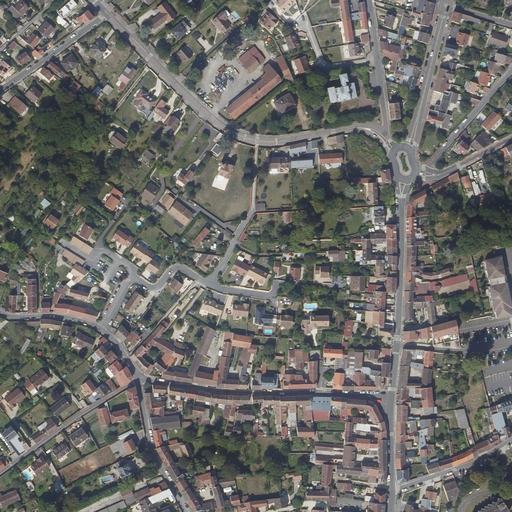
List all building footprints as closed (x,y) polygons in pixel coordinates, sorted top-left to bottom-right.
[(294,2),(292,0),(280,0),(275,4),(282,12),(294,2)] [(347,4),(346,0),(338,0),(342,22),(350,21),(348,7),(349,7),(349,4),(347,4)] [(427,2),(420,0),(419,0),(416,12),(424,15),(427,2)] [(29,8),(22,1),(15,9),(22,16),(29,8)] [(176,17),(165,2),(158,8),(162,13),(149,23),(150,25),(148,26),(149,27),(151,26),(154,30),(166,20),(169,23),(176,17)] [(364,2),(358,4),(359,14),(360,14),(361,19),(366,18),(364,2)] [(424,15),(431,17),(434,5),(427,2),(424,15)] [(82,21),(85,24),(93,18),(87,11),(75,21),(77,22),(78,21),(80,23),(82,21)] [(412,13),(411,12),(410,15),(411,16),(412,14),(419,17),(420,16),(423,18),(421,25),(420,25),(428,27),(431,17),(424,15),(416,12),(413,11),(412,13)] [(268,31),(272,27),(271,26),(273,24),(275,25),(278,21),(268,12),(259,23),(268,31)] [(458,24),(459,20),(461,14),(453,12),(451,22),(458,24)] [(391,29),(395,17),(385,14),(381,25),(391,29)] [(459,20),(467,22),(469,16),(461,14),(459,20)] [(409,19),(403,17),(400,26),(405,28),(407,28),(409,19)] [(222,33),(229,26),(222,18),(215,25),(222,33)] [(358,19),(350,21),(342,22),(345,43),(353,42),(352,37),(350,23),(358,21),(358,19)] [(189,29),(182,21),(169,32),(176,41),(189,29)] [(47,22),(38,31),(46,38),(54,30),(47,22)] [(192,35),(196,40),(201,36),(197,31),(192,35)] [(429,35),(419,32),(417,41),(427,44),(429,35)] [(458,37),(456,45),(465,47),(469,35),(458,32),(457,37),(458,37)] [(504,48),(507,37),(490,32),(489,35),(487,43),(490,44),(504,48)] [(40,40),(33,34),(26,42),(33,48),(40,40)] [(296,39),(294,35),(284,38),(289,51),(300,47),(298,41),(297,41),(296,42),(295,39),(296,39)] [(357,44),(369,42),(368,35),(352,37),(353,42),(353,44),(357,44)] [(101,45),(102,43),(99,41),(90,49),(98,58),(99,57),(100,58),(103,55),(102,54),(106,50),(101,45)] [(7,47),(8,48),(11,51),(18,45),(13,42),(7,47)] [(387,44),(379,42),(380,50),(383,50),(399,54),(398,58),(402,59),(403,51),(400,50),(400,47),(387,45),(387,44)] [(353,44),(348,45),(349,57),(358,56),(357,52),(359,52),(357,44),(353,44)] [(456,48),(445,44),(443,51),(446,52),(446,54),(453,56),(456,48)] [(242,65),(243,67),(253,58),(258,53),(253,47),(238,60),(242,65)] [(185,64),(193,57),(184,48),(176,54),(185,64)] [(30,53),(36,59),(44,53),(40,50),(38,52),(35,50),(30,53)] [(383,50),(382,57),(397,61),(398,58),(399,54),(383,50)] [(29,59),(25,53),(16,59),(20,65),(29,59)] [(253,58),(259,65),(265,60),(258,53),(253,58)] [(493,62),(503,65),(505,55),(495,53),(493,62)] [(77,63),(71,55),(61,62),(67,71),(77,63)] [(300,75),(310,71),(308,66),(306,66),(306,64),(307,64),(308,63),(305,56),(295,61),(300,75)] [(276,59),(284,77),(285,76),(289,73),(284,62),(282,57),(276,59)] [(253,58),(243,67),(246,71),(249,74),(259,66),(259,65),(253,58)] [(11,68),(3,61),(0,64),(0,74),(2,77),(5,73),(7,70),(8,71),(11,68)] [(61,71),(51,62),(48,66),(58,75),(61,71)] [(416,79),(418,80),(419,77),(417,76),(419,65),(407,62),(404,74),(403,76),(416,79)] [(249,102),(251,105),(256,101),(254,99),(268,87),(270,90),(280,81),(279,80),(268,65),(263,69),(266,74),(267,75),(261,80),(226,110),(232,117),(249,102)] [(49,73),(50,72),(47,70),(47,71),(43,68),(40,72),(49,80),(52,76),(49,73)] [(121,74),(122,74),(129,80),(136,72),(132,69),(131,70),(130,69),(129,69),(127,68),(121,74)] [(454,72),(439,68),(436,82),(443,84),(445,77),(464,82),(466,75),(454,72)] [(403,87),(413,90),(416,79),(403,76),(404,74),(395,72),(394,76),(403,78),(403,79),(405,80),(403,87)] [(129,80),(122,74),(118,79),(125,85),(129,80)] [(80,86),(72,79),(71,81),(76,85),(76,86),(79,88),(80,86)] [(110,80),(101,90),(107,95),(116,85),(110,80)] [(443,84),(436,82),(433,91),(442,94),(447,95),(448,92),(444,91),(446,84),(443,84)] [(354,83),(347,84),(347,86),(334,89),(334,87),(327,88),(330,104),(336,102),(336,103),(350,100),(357,98),(354,83)] [(478,93),(481,85),(473,83),(471,91),(478,93)] [(41,95),(32,87),(25,96),(34,103),(41,95)] [(101,90),(98,87),(97,87),(91,94),(95,98),(101,90)] [(141,90),(135,99),(137,100),(135,102),(131,108),(136,112),(142,104),(149,109),(154,101),(146,95),(147,94),(141,90)] [(451,92),(448,91),(448,92),(447,95),(442,94),(439,106),(435,105),(434,111),(429,109),(427,115),(442,119),(443,113),(445,114),(451,92)] [(294,106),(287,95),(272,104),(278,115),(294,106)] [(511,113),(511,99),(509,97),(502,106),(511,113)] [(29,108),(19,100),(13,107),(23,115),(29,108)] [(165,104),(160,101),(153,111),(163,119),(168,112),(162,108),(165,104)] [(388,105),(389,115),(390,121),(399,120),(396,104),(388,105)] [(501,118),(493,111),(480,124),(488,132),(501,118)] [(442,119),(427,115),(426,121),(441,125),(440,129),(447,130),(449,115),(445,114),(443,113),(442,119)] [(172,118),(166,126),(165,128),(170,132),(171,129),(174,131),(177,128),(174,126),(178,121),(172,118)] [(156,134),(158,131),(161,126),(158,124),(152,131),(156,134)] [(126,140),(112,130),(106,138),(119,149),(126,140)] [(217,142),(222,135),(219,132),(214,139),(217,142)] [(478,151),(492,143),(489,140),(490,139),(488,136),(487,137),(481,132),(470,143),(471,144),(478,151)] [(471,144),(470,143),(462,135),(460,134),(457,138),(460,141),(455,147),(463,154),(471,144)] [(343,135),(336,136),(337,143),(344,143),(343,135)] [(289,146),(290,154),(305,150),(305,143),(289,146)] [(504,148),(500,150),(504,156),(509,156),(504,148)] [(149,151),(146,149),(142,154),(151,161),(155,156),(149,151)] [(318,164),(342,163),(342,153),(318,154),(318,164)] [(282,161),(282,158),(267,159),(268,169),(269,169),(269,173),(270,174),(278,174),(279,172),(279,168),(280,168),(279,161),(282,161)] [(285,160),(285,158),(282,158),(282,161),(279,161),(280,168),(289,168),(288,163),(287,163),(287,160),(285,160)] [(312,158),(290,160),(290,167),(312,166),(312,158)] [(224,164),(220,163),(217,170),(219,171),(218,175),(223,177),(224,180),(226,180),(229,179),(233,167),(224,164)] [(362,184),(367,184),(376,184),(390,183),(388,170),(379,172),(381,179),(362,180),(362,184)] [(184,186),(191,177),(193,174),(189,171),(184,177),(183,178),(184,178),(181,182),(183,184),(184,185),(184,186)] [(467,192),(472,191),(468,176),(462,178),(465,189),(467,189),(467,192)] [(184,186),(186,187),(187,187),(193,178),(191,177),(184,186)] [(448,177),(430,186),(434,193),(450,185),(449,184),(448,177)] [(480,194),(476,181),(472,182),(476,195),(480,194)] [(159,190),(149,183),(141,195),(151,202),(159,190)] [(367,203),(367,206),(377,205),(376,184),(367,184),(368,200),(367,200),(366,201),(366,202),(367,203)] [(118,200),(122,194),(117,190),(113,188),(109,194),(111,195),(104,205),(112,211),(119,201),(118,200)] [(424,189),(410,197),(408,200),(406,205),(405,218),(415,217),(428,215),(427,211),(416,213),(416,210),(414,210),(414,206),(415,204),(425,198),(424,189)] [(166,208),(171,202),(171,198),(167,195),(161,203),(166,208)] [(478,209),(495,206),(492,196),(475,199),(478,209)] [(44,198),(39,204),(46,210),(51,204),(44,198)] [(190,212),(185,208),(184,209),(181,207),(182,206),(175,201),(167,213),(184,226),(191,217),(189,216),(190,212)] [(161,213),(164,210),(160,207),(158,205),(155,208),(161,213)] [(382,211),(382,207),(373,207),(374,226),(375,226),(375,229),(386,229),(386,234),(384,234),(384,235),(381,235),(381,234),(371,234),(370,234),(371,239),(373,239),(395,239),(395,225),(386,225),(386,226),(384,226),(383,211),(382,211)] [(33,215),(37,218),(42,211),(38,208),(33,215)] [(59,221),(50,215),(43,223),(52,230),(59,221)] [(415,217),(405,218),(405,233),(415,232),(416,233),(419,233),(420,231),(424,231),(430,230),(430,227),(415,229),(415,217)] [(94,229),(87,223),(79,233),(87,239),(94,229)] [(62,235),(68,228),(65,226),(59,233),(62,235)] [(209,231),(205,228),(197,237),(201,240),(209,231)] [(13,234),(20,238),(22,234),(16,230),(13,234)] [(128,247),(134,239),(129,236),(128,237),(118,230),(112,237),(115,240),(119,243),(120,243),(123,245),(123,244),(128,247)] [(414,238),(405,239),(405,246),(416,246),(429,245),(433,244),(432,242),(425,242),(425,241),(414,242),(414,238)] [(373,243),(373,239),(371,239),(364,239),(360,240),(360,241),(362,241),(362,248),(362,250),(369,250),(370,243),(373,243)] [(396,248),(395,239),(373,239),(373,243),(383,243),(383,240),(386,240),(386,247),(396,248)] [(134,255),(140,246),(136,243),(130,252),(134,254),(134,255)] [(416,246),(405,246),(406,256),(415,256),(416,256),(416,246)] [(154,256),(142,247),(135,256),(138,258),(138,257),(142,260),(143,259),(150,263),(152,260),(154,256)] [(396,257),(396,248),(386,247),(387,257),(385,257),(385,261),(387,261),(387,264),(393,265),(396,265),(396,257)] [(369,257),(369,250),(362,250),(361,251),(356,251),(357,256),(362,255),(362,261),(365,261),(366,261),(369,261),(370,261),(371,261),(371,257),(369,257)] [(337,251),(327,251),(327,257),(333,257),(333,262),(337,262),(337,251)] [(210,260),(213,255),(208,255),(201,254),(194,265),(204,271),(207,267),(206,266),(207,264),(210,260)] [(415,256),(406,256),(405,267),(415,266),(415,256)] [(501,265),(500,257),(484,260),(486,268),(487,272),(486,272),(488,279),(489,279),(490,287),(488,287),(490,297),(492,297),(492,301),(491,301),(493,312),(495,311),(496,319),(511,316),(510,308),(511,308),(510,304),(508,298),(507,298),(507,294),(508,294),(507,288),(507,284),(505,284),(502,269),(503,269),(502,265),(501,265)] [(20,266),(32,270),(34,262),(23,258),(20,266)] [(161,266),(152,260),(150,263),(145,270),(149,272),(150,271),(151,272),(155,274),(161,266)] [(238,273),(245,277),(246,274),(249,267),(237,261),(233,270),(233,271),(232,272),(237,274),(238,273)] [(75,284),(88,273),(75,264),(69,273),(75,277),(71,280),(75,284)] [(267,274),(250,266),(249,267),(246,274),(258,281),(257,282),(262,285),(262,283),(263,283),(267,274)] [(415,266),(405,267),(404,282),(413,282),(418,282),(420,282),(420,280),(414,280),(414,274),(418,275),(421,276),(430,279),(438,278),(451,273),(450,270),(451,269),(450,267),(441,271),(429,273),(424,272),(418,271),(418,266),(415,266)] [(328,267),(314,267),(314,274),(319,274),(319,277),(328,278),(328,267)] [(395,278),(395,272),(390,272),(390,276),(385,275),(383,275),(383,271),(383,267),(375,267),(375,277),(378,277),(386,277),(395,278)] [(299,269),(289,268),(288,281),(298,282),(299,269)] [(469,279),(468,273),(455,277),(452,277),(441,281),(442,288),(468,280),(469,279)] [(35,285),(35,277),(32,277),(32,275),(27,275),(27,285),(35,285)] [(375,277),(351,276),(350,290),(370,291),(370,290),(364,289),(364,281),(375,281),(375,277)] [(385,292),(394,293),(395,293),(396,278),(395,278),(386,277),(386,290),(381,290),(381,292),(385,292)] [(477,291),(475,278),(472,279),(468,283),(470,292),(477,291)] [(180,285),(174,280),(170,286),(176,291),(180,285)] [(413,282),(404,282),(404,291),(403,291),(404,302),(420,301),(426,301),(432,301),(431,296),(425,297),(426,296),(417,297),(417,298),(412,298),(412,292),(416,291),(415,288),(414,288),(413,286),(418,286),(418,282),(413,282)] [(437,282),(428,282),(430,290),(438,290),(437,282)] [(35,296),(35,285),(27,285),(27,296),(35,296)] [(53,299),(53,303),(55,304),(56,303),(60,295),(64,295),(65,293),(70,289),(61,285),(59,288),(53,299)] [(88,294),(70,289),(65,293),(64,295),(68,295),(86,300),(88,294)] [(123,308),(129,313),(130,314),(141,299),(143,300),(144,298),(135,292),(123,308)] [(226,314),(231,315),(232,304),(231,304),(232,296),(226,295),(225,310),(224,309),(222,319),(225,319),(226,314)] [(49,304),(43,303),(42,296),(40,296),(40,312),(49,312),(49,304)] [(371,304),(384,306),(385,299),(371,297),(371,304)] [(220,316),(223,307),(212,303),(212,302),(208,300),(207,301),(204,300),(200,309),(220,316)] [(420,301),(404,302),(404,321),(413,321),(412,306),(421,306),(420,301)] [(426,301),(420,301),(421,306),(426,306),(429,327),(435,325),(434,318),(433,305),(433,303),(426,304),(426,301)] [(35,313),(36,313),(36,302),(27,302),(27,313),(35,313)] [(64,313),(95,321),(99,312),(71,306),(58,304),(56,303),(55,304),(54,312),(64,313)] [(243,306),(232,305),(231,315),(247,317),(248,307),(248,304),(244,304),(243,306)] [(372,311),(384,312),(384,306),(371,304),(367,304),(366,311),(372,311)] [(141,314),(143,316),(150,307),(149,306),(147,308),(146,307),(141,314)] [(264,309),(255,308),(255,318),(254,323),(258,324),(258,325),(262,325),(263,323),(276,323),(276,315),(263,314),(264,309)] [(455,320),(456,326),(459,326),(458,320),(459,320),(459,316),(479,311),(479,309),(454,315),(455,320)] [(379,327),(393,329),(393,325),(383,323),(384,312),(372,311),(372,321),(371,324),(372,324),(379,325),(379,327)] [(293,316),(281,316),(280,326),(292,327),(293,316)] [(328,317),(300,317),(300,334),(310,334),(310,330),(316,330),(316,327),(328,327),(328,317)] [(343,335),(350,336),(353,321),(350,321),(347,321),(347,318),(346,318),(343,334),(343,335)] [(40,320),(40,321),(41,333),(40,335),(42,335),(43,332),(43,328),(48,328),(52,329),(52,330),(54,330),(54,329),(58,330),(61,322),(49,320),(40,320)] [(415,330),(402,331),(402,340),(405,340),(412,339),(432,338),(457,332),(456,326),(455,320),(440,324),(435,325),(429,327),(421,329),(415,330)] [(168,325),(163,321),(155,331),(146,340),(152,344),(152,345),(157,348),(162,339),(164,336),(161,334),(168,325)] [(378,335),(392,338),(393,329),(379,327),(379,325),(372,324),(372,328),(378,328),(378,335)] [(118,338),(125,330),(121,325),(117,330),(114,334),(118,338)] [(60,335),(70,337),(72,328),(62,326),(60,335)] [(215,330),(207,326),(197,350),(196,352),(203,355),(207,357),(218,331),(215,330)] [(118,338),(122,341),(128,334),(125,330),(118,338)] [(79,334),(80,333),(77,332),(72,342),(75,343),(74,344),(84,349),(85,348),(90,351),(95,342),(79,334)] [(139,338),(132,332),(126,339),(133,345),(139,338)] [(225,332),(223,342),(221,356),(220,357),(219,366),(228,368),(231,349),(232,343),(233,335),(233,333),(225,332)] [(238,376),(239,376),(241,370),(243,363),(247,353),(250,345),(252,338),(233,335),(232,343),(231,349),(233,349),(234,346),(244,348),(235,369),(239,370),(238,376)] [(175,342),(164,336),(162,339),(167,343),(173,346),(175,342)] [(106,341),(103,338),(97,343),(100,347),(100,346),(106,341)] [(30,341),(26,339),(18,353),(21,355),(30,341)] [(167,343),(162,339),(157,348),(163,351),(171,356),(175,349),(172,348),(173,346),(167,343)] [(152,344),(146,340),(130,357),(141,370),(144,372),(149,364),(147,362),(141,356),(152,345),(152,344)] [(247,353),(250,353),(255,355),(257,346),(250,345),(247,353)] [(100,346),(100,347),(91,356),(93,359),(97,355),(101,359),(107,353),(100,346)] [(323,350),(323,357),(341,358),(341,351),(332,350),(332,348),(327,348),(327,350),(323,350)] [(185,353),(180,351),(175,349),(171,356),(165,365),(167,367),(168,365),(170,366),(173,362),(175,357),(182,359),(185,353)] [(413,350),(404,349),(402,349),(401,361),(400,361),(400,366),(408,367),(423,369),(431,370),(433,352),(433,351),(419,350),(419,354),(424,354),(424,364),(409,362),(410,353),(413,354),(413,350)] [(295,362),(303,362),(306,362),(307,361),(307,350),(300,350),(294,350),(295,355),(295,362)] [(374,360),(377,360),(377,351),(369,350),(369,354),(369,359),(374,360)] [(116,357),(110,351),(104,357),(109,363),(116,357)] [(171,356),(163,351),(157,359),(165,365),(171,356)] [(203,355),(196,352),(190,368),(187,375),(194,376),(196,371),(203,355)] [(342,369),(344,370),(364,374),(369,375),(383,377),(388,378),(390,361),(377,360),(374,360),(374,361),(375,362),(375,363),(376,363),(377,363),(382,363),(380,372),(370,370),(368,369),(362,368),(362,353),(347,352),(346,359),(342,359),(342,369)] [(164,370),(167,367),(165,365),(157,359),(153,366),(162,373),(164,370)] [(123,369),(116,361),(109,367),(108,368),(113,376),(117,373),(123,369)] [(262,368),(259,388),(273,389),(274,378),(264,378),(266,362),(263,361),(262,368)] [(309,371),(316,370),(316,367),(318,367),(318,362),(317,362),(317,361),(307,361),(306,362),(307,369),(309,369),(309,371)] [(296,370),(303,369),(303,362),(295,362),(295,365),(296,370)] [(238,381),(238,389),(246,389),(247,375),(245,375),(246,368),(247,365),(243,363),(241,370),(239,376),(238,381)] [(187,375),(190,368),(181,366),(179,373),(187,375)] [(219,366),(216,386),(216,387),(222,388),(238,389),(238,381),(226,380),(228,368),(219,366)] [(408,367),(400,366),(398,380),(407,381),(408,367)] [(131,377),(125,367),(123,369),(117,373),(124,385),(130,382),(131,377)] [(251,382),(251,389),(259,389),(259,388),(262,368),(257,368),(257,373),(256,373),(255,382),(251,382)] [(284,368),(284,374),(283,374),(290,375),(288,389),(303,389),(302,380),(299,380),(293,380),(293,375),(293,373),(292,373),(292,369),(289,369),(286,369),(284,368)] [(35,388),(40,384),(43,382),(44,383),(50,378),(42,369),(29,380),(35,388)] [(431,370),(423,369),(421,383),(407,383),(406,389),(408,389),(414,389),(429,388),(431,370)] [(162,373),(161,378),(172,380),(181,381),(192,382),(194,376),(187,375),(179,373),(173,371),(173,373),(164,370),(162,373)] [(307,380),(307,389),(316,388),(316,370),(309,371),(309,380),(307,380)] [(354,383),(354,390),(374,390),(374,384),(370,384),(370,381),(364,380),(364,374),(344,370),(343,373),(343,375),(352,376),(352,383),(354,383)] [(207,374),(196,371),(194,376),(192,382),(207,385),(208,376),(207,374)] [(334,373),(333,389),(342,390),(343,383),(343,375),(343,373),(334,373)] [(281,383),(280,389),(283,389),(288,389),(290,375),(283,374),(282,382),(283,382),(283,383),(281,383)] [(374,384),(374,390),(382,391),(383,377),(369,375),(369,378),(374,379),(374,384)] [(113,392),(117,390),(109,379),(106,381),(107,383),(113,392)] [(407,381),(398,380),(397,389),(406,389),(407,383),(407,381)] [(343,383),(342,390),(354,390),(354,383),(352,383),(350,383),(350,381),(346,381),(346,383),(343,383)] [(102,385),(94,390),(100,398),(108,392),(102,385)] [(165,387),(152,385),(152,390),(144,390),(145,393),(153,393),(153,397),(161,397),(161,393),(165,393),(165,387)] [(11,408),(12,410),(17,406),(16,404),(26,396),(18,387),(4,399),(11,408)] [(135,387),(126,391),(130,410),(139,407),(135,387)] [(168,388),(168,395),(176,396),(179,396),(180,389),(168,388)] [(429,388),(414,389),(414,394),(415,395),(421,394),(421,401),(422,408),(424,408),(433,407),(431,398),(431,388),(429,388)] [(188,391),(180,389),(179,396),(180,396),(186,397),(186,398),(194,399),(196,391),(188,389),(188,391)] [(406,389),(397,389),(395,403),(395,406),(406,406),(409,407),(409,408),(419,408),(422,408),(421,401),(410,402),(410,399),(407,399),(408,389),(406,389)] [(211,403),(212,394),(205,393),(203,402),(205,402),(206,405),(211,406),(211,403)] [(216,395),(212,394),(211,403),(224,405),(223,418),(228,418),(229,416),(232,405),(233,396),(225,396),(216,395)] [(495,431),(499,443),(509,437),(507,428),(503,429),(499,413),(502,412),(506,411),(507,413),(511,412),(510,410),(511,409),(511,400),(508,402),(507,400),(504,401),(505,403),(500,404),(493,406),(490,395),(486,395),(489,408),(484,409),(487,418),(491,417),(493,424),(495,431)] [(240,397),(233,396),(232,405),(229,416),(234,417),(234,412),(235,407),(236,404),(239,405),(240,397)] [(310,396),(295,397),(295,406),(306,405),(306,407),(308,407),(308,412),(307,412),(308,422),(306,422),(306,427),(297,428),(297,437),(307,438),(313,438),(313,432),(312,421),(311,410),(310,397),(310,396)] [(63,397),(49,409),(55,417),(62,412),(61,411),(69,404),(63,397)] [(248,397),(240,397),(239,405),(239,406),(242,406),(243,404),(248,404),(248,397)] [(269,397),(262,397),(262,402),(262,405),(261,405),(261,407),(263,407),(262,407),(265,407),(265,405),(269,405),(269,397)] [(280,397),(269,397),(269,405),(275,405),(276,425),(280,425),(280,397)] [(295,397),(280,397),(280,425),(282,425),(282,422),(286,422),(285,407),(289,406),(289,413),(293,413),(294,416),(296,415),(295,406),(295,397)] [(331,398),(310,397),(311,410),(329,411),(330,409),(331,398)] [(341,399),(331,398),(330,409),(332,409),(332,406),(340,407),(341,399)] [(365,401),(346,399),(345,408),(346,408),(347,410),(351,410),(351,413),(352,413),(352,410),(368,411),(367,410),(374,404),(371,402),(365,401)] [(154,400),(145,401),(147,409),(155,408),(154,400)] [(107,416),(104,404),(101,406),(102,409),(97,410),(101,426),(128,419),(126,410),(109,413),(110,416),(107,416)] [(375,405),(374,404),(367,410),(368,411),(372,419),(371,420),(376,426),(383,422),(375,405)] [(406,406),(395,406),(395,422),(404,421),(409,421),(412,421),(415,420),(415,419),(412,419),(411,417),(406,418),(406,406)] [(155,408),(147,409),(147,413),(149,413),(159,412),(159,418),(163,417),(163,407),(155,408)] [(204,409),(202,416),(202,417),(202,419),(204,420),(209,421),(210,411),(208,410),(204,409)] [(457,410),(463,429),(466,428),(470,428),(464,409),(457,410)] [(163,417),(159,418),(158,418),(157,418),(150,418),(152,430),(164,429),(179,428),(178,416),(163,417)] [(45,421),(48,426),(53,422),(50,418),(45,421)] [(434,426),(433,419),(425,420),(426,428),(432,427),(434,426)] [(420,420),(415,420),(412,421),(413,433),(416,432),(420,430),(420,420)] [(404,421),(395,422),(395,436),(407,436),(413,433),(412,421),(409,421),(409,431),(404,431),(404,421)] [(48,426),(39,433),(41,437),(43,436),(43,437),(57,427),(53,422),(48,426)] [(385,432),(383,422),(376,426),(370,425),(370,428),(369,428),(369,433),(374,434),(385,432)] [(345,423),(345,430),(345,431),(351,431),(351,429),(354,429),(354,431),(355,432),(356,425),(352,425),(352,423),(345,423)] [(363,432),(364,424),(357,424),(356,425),(355,432),(359,432),(360,432),(363,432)] [(7,442),(7,441),(16,434),(11,426),(1,434),(7,442)] [(232,429),(226,428),(223,437),(232,437),(232,434),(240,435),(241,427),(241,426),(238,426),(238,428),(234,427),(233,429),(232,429)] [(420,430),(416,432),(417,437),(427,434),(425,428),(420,430)] [(82,429),(69,437),(75,446),(88,438),(82,429)] [(165,434),(164,429),(152,430),(156,448),(162,447),(160,435),(165,434)] [(128,437),(134,434),(132,430),(118,437),(120,440),(121,440),(128,437)] [(480,444),(483,452),(488,449),(499,443),(495,431),(492,432),(493,436),(492,436),(492,438),(480,444)] [(385,439),(385,432),(374,434),(374,438),(377,438),(378,440),(385,439)] [(39,433),(31,438),(36,443),(44,438),(43,437),(43,436),(41,437),(39,433)] [(407,436),(395,436),(395,443),(403,442),(403,440),(407,440),(406,439),(412,438),(412,439),(413,439),(413,433),(407,436)] [(129,440),(128,437),(121,440),(127,453),(135,449),(131,440),(129,440)] [(369,448),(369,440),(366,441),(354,441),(354,446),(365,447),(367,449),(368,449),(369,448)] [(385,451),(385,441),(378,441),(369,440),(369,448),(377,449),(377,450),(385,451)] [(433,450),(437,451),(437,446),(449,446),(449,442),(449,440),(433,441),(433,449),(433,450)] [(64,443),(52,451),(57,459),(69,451),(64,443)] [(172,445),(173,450),(180,447),(184,458),(191,456),(192,456),(192,455),(187,443),(180,446),(179,443),(177,444),(172,445)] [(350,447),(343,446),(341,467),(354,468),(355,463),(355,462),(355,460),(354,460),(354,459),(354,455),(354,449),(356,449),(356,448),(354,447),(350,447)] [(156,451),(159,457),(167,452),(163,447),(162,447),(156,448),(156,451)] [(403,448),(395,448),(395,458),(404,458),(408,458),(407,452),(404,452),(403,448)] [(450,459),(452,466),(463,462),(468,460),(473,457),(471,449),(470,450),(460,455),(450,459)] [(159,457),(166,468),(173,464),(167,452),(159,457)] [(438,463),(439,470),(452,466),(450,459),(450,455),(437,458),(438,463)] [(35,460),(36,461),(37,462),(34,465),(29,468),(36,477),(48,467),(42,459),(41,459),(40,457),(35,460)] [(404,461),(395,461),(396,471),(406,470),(406,466),(404,466),(404,463),(406,463),(406,459),(404,459),(404,461)] [(386,471),(385,461),(378,460),(373,460),(373,465),(358,463),(357,468),(386,471)] [(122,467),(119,462),(115,464),(118,469),(117,469),(122,480),(132,475),(127,464),(122,467)] [(166,468),(173,480),(180,475),(179,474),(176,468),(180,466),(179,463),(173,464),(166,468)] [(425,467),(429,473),(439,470),(438,463),(425,467)] [(331,469),(332,466),(322,465),(322,468),(321,487),(329,487),(331,473),(331,471),(331,469)] [(386,482),(386,471),(357,468),(354,468),(341,467),(332,466),(331,469),(335,469),(335,471),(331,471),(331,473),(335,473),(368,477),(368,476),(380,477),(380,482),(386,482)] [(406,470),(396,471),(396,480),(398,483),(408,481),(407,468),(406,470)] [(300,471),(287,474),(287,478),(293,477),(293,480),(301,479),(300,471)] [(202,484),(206,483),(206,481),(207,480),(209,480),(210,477),(209,473),(209,472),(207,473),(199,475),(202,484)] [(173,480),(175,484),(183,480),(182,478),(183,477),(182,474),(180,475),(173,480)] [(195,478),(198,490),(201,489),(201,487),(203,487),(202,484),(199,475),(190,478),(191,479),(192,478),(195,478)] [(209,482),(211,488),(218,486),(216,481),(215,478),(215,476),(214,476),(210,477),(209,480),(207,480),(206,481),(207,482),(207,483),(209,482)] [(175,484),(181,493),(188,488),(187,485),(185,483),(183,480),(175,484)] [(449,501),(456,498),(458,489),(455,481),(443,485),(449,501)] [(168,489),(164,482),(158,485),(158,487),(154,489),(154,490),(146,493),(148,498),(168,489)] [(215,502),(217,508),(223,507),(235,504),(236,504),(239,504),(237,496),(229,498),(230,500),(225,501),(225,498),(222,499),(220,494),(218,486),(211,488),(215,502)] [(329,489),(329,487),(321,487),(320,489),(320,492),(316,492),(311,492),(305,492),(306,500),(327,500),(328,496),(329,489)] [(154,490),(154,489),(153,488),(149,490),(148,488),(133,495),(130,489),(120,493),(124,501),(98,511),(115,511),(126,507),(148,498),(146,493),(154,490)] [(181,493),(186,501),(195,498),(191,492),(188,488),(181,493)] [(174,500),(168,489),(148,498),(126,507),(127,509),(144,502),(144,503),(140,505),(142,511),(155,511),(152,504),(168,497),(171,501),(174,500)] [(19,500),(15,490),(1,496),(0,494),(0,507),(19,500)] [(384,505),(385,494),(375,492),(374,499),(372,499),(371,501),(373,502),(373,504),(384,505)] [(368,503),(368,501),(369,496),(365,495),(365,496),(353,494),(352,497),(344,495),(344,499),(368,503)] [(511,511),(511,494),(511,495),(511,496),(511,511),(508,511),(501,499),(493,498),(492,505),(488,504),(487,507),(485,506),(484,509),(481,509),(481,511),(478,511),(477,511),(511,511)] [(284,497),(280,498),(269,500),(266,500),(266,505),(274,503),(275,510),(286,508),(284,497)] [(186,501),(189,507),(198,505),(195,498),(186,501)] [(260,501),(249,503),(243,503),(245,511),(255,511),(254,507),(261,506),(260,501)] [(189,508),(191,511),(207,509),(216,508),(217,508),(215,502),(210,503),(198,505),(189,507),(189,508)] [(239,504),(236,504),(238,511),(245,511),(243,503),(239,504)]
